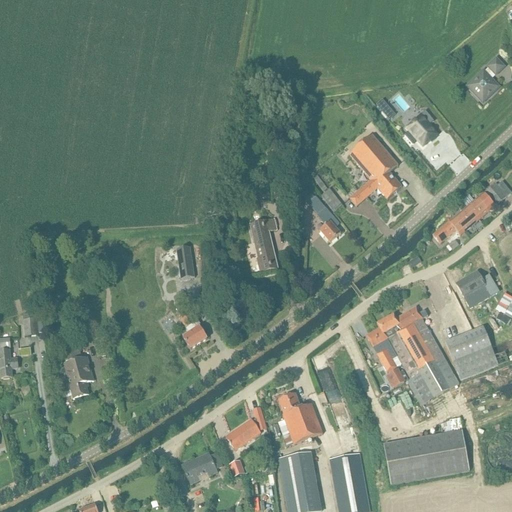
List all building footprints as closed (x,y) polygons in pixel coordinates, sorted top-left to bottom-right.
[(504,68),(498,61),(496,60),(487,68),(489,69),(484,73),(483,72),(467,88),(473,94),(480,102),(485,97),(487,100),(499,88),(491,80),(495,76),(496,77),(504,68)] [(383,101),(376,106),(389,122),(396,116),(383,101)] [(338,110),(322,125),(333,137),(371,182),(350,200),(357,208),(378,190),(387,201),(402,188),(390,174),(408,159),(402,151),(382,129),(373,137),(356,117),(354,119),(349,113),(351,112),(345,105),(338,110)] [(421,115),(405,130),(408,133),(417,143),(423,151),(439,136),(431,126),(434,123),(425,113),(421,116),(421,115)] [(319,180),(314,184),(324,194),(329,189),(319,180)] [(497,187),(507,198),(511,194),(502,183),(497,187)] [(507,198),(497,187),(495,185),(490,190),(501,203),(507,198)] [(496,207),(501,203),(490,190),(485,194),(478,200),(468,208),(478,219),(479,218),(480,220),(489,213),(496,207)] [(322,198),(335,213),(343,206),(330,191),(322,198)] [(310,204),(308,205),(318,216),(317,217),(326,227),(320,232),(324,237),(330,244),(341,236),(335,229),(339,226),(333,218),(319,202),(316,198),(315,199),(310,204)] [(478,219),(468,208),(454,220),(465,233),(480,220),(479,218),(478,219)] [(257,260),(259,265),(261,275),(277,271),(270,239),(266,240),(265,234),(277,231),(274,220),(251,226),(259,259),(257,260)] [(465,233),(454,220),(433,237),(440,245),(456,232),(460,237),(465,233)] [(455,241),(449,246),(446,248),(450,252),(452,251),(459,245),(455,241)] [(191,249),(176,251),(181,281),(195,279),(191,249)] [(418,258),(413,261),(408,264),(411,269),(421,263),(418,258)] [(467,280),(457,286),(464,299),(470,311),(481,304),(491,298),(485,287),(477,274),(477,275),(467,281),(467,280)] [(184,298),(181,288),(175,290),(178,300),(184,298)] [(511,300),(504,296),(496,310),(500,312),(496,320),(506,326),(510,318),(511,318),(511,300)] [(433,305),(426,309),(429,315),(436,311),(433,305)] [(186,308),(176,315),(185,330),(186,330),(189,335),(183,339),(185,342),(191,351),(207,340),(202,332),(200,328),(202,327),(197,319),(192,311),(189,313),(186,308)] [(416,309),(396,320),(394,316),(377,326),(379,330),(380,330),(385,328),(387,333),(384,335),(397,357),(402,366),(410,380),(407,382),(420,407),(458,386),(427,329),(422,321),(422,320),(416,309)] [(24,338),(38,337),(37,321),(23,322),(24,338)] [(470,326),(474,333),(483,329),(480,322),(470,326)] [(387,374),(396,369),(402,366),(397,357),(384,335),(387,333),(385,328),(380,330),(379,330),(366,337),(371,346),(387,374)] [(483,329),(474,333),(446,344),(461,382),(510,363),(506,352),(494,356),(483,329)] [(9,334),(0,335),(0,350),(10,349),(9,334)] [(94,382),(91,373),(88,359),(82,361),(78,347),(65,351),(69,364),(64,366),(69,383),(58,386),(60,394),(71,391),(73,401),(89,396),(86,385),(94,382)] [(17,370),(16,360),(10,361),(9,353),(0,353),(0,369),(1,380),(12,378),(11,371),(17,370)] [(398,370),(385,377),(392,391),(405,383),(398,370)] [(283,417),(285,422),(278,424),(287,449),(323,436),(312,406),(301,410),(295,395),(278,401),(284,416),(283,417)] [(334,414),(342,413),(340,398),(332,399),(334,414)] [(266,429),(263,419),(260,410),(253,412),(257,424),(254,426),(251,422),(245,426),(246,428),(240,431),(239,430),(226,438),(230,444),(230,445),(231,447),(232,446),(235,451),(259,435),(256,431),(257,430),(258,431),(264,430),(266,429)] [(440,427),(442,436),(383,446),(390,486),(467,473),(458,420),(449,422),(449,423),(440,427)] [(222,468),(221,464),(216,455),(210,458),(209,455),(194,462),(195,465),(184,470),(183,467),(182,467),(187,478),(186,478),(188,481),(191,486),(217,474),(215,471),(222,468)] [(319,511),(309,455),(280,460),(289,511),(319,511)] [(369,511),(359,455),(330,461),(339,511),(369,511)] [(240,462),(229,466),(234,479),(245,475),(240,462)] [(241,500),(237,507),(243,510),(247,504),(241,500)]
